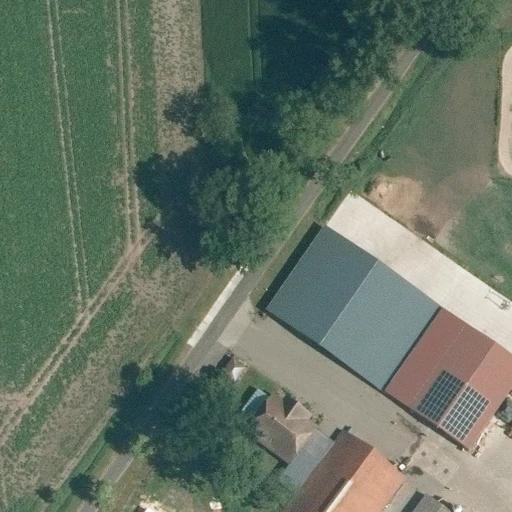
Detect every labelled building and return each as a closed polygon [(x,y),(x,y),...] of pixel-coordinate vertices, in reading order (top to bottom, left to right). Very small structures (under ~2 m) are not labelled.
[(334,235),(280,318),(388,389),(442,306),(334,235)] [(511,388),(511,352),(469,324),(415,407),(474,446),(511,388)] [(219,378),(234,388),(247,368),(232,358),(219,378)] [(233,430),(298,471),(320,436),(306,427),(315,413),(286,396),(277,410),(255,396),(233,430)] [(370,511),(401,474),(344,429),(278,511),(370,511)] [(447,511),(430,499),(419,511),(447,511)]
